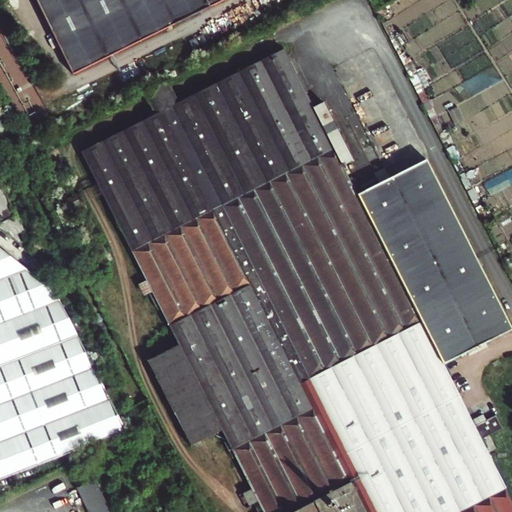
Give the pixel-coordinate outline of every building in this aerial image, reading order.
[(36,0),(73,76),(227,0),(36,0)] [(82,153),(112,212),(173,332),(234,451),(265,511),(511,511),(511,500),(481,440),(483,439),(477,426),(474,427),(444,367),(510,333),(426,167),(365,197),(362,190),(358,192),(351,178),(349,180),(337,155),(347,150),(318,95),(308,100),(283,51),(179,104),(155,116),(82,153)] [(145,94),(155,116),(179,104),(168,82),(145,94)] [(377,170),(379,180),(390,177),(388,167),(377,170)] [(0,229),(26,249),(32,246),(12,207),(0,183),(0,229)] [(0,323),(59,301),(59,300),(45,284),(26,269),(11,257),(3,252),(0,249),(0,323)] [(59,301),(0,323),(0,479),(123,432),(124,431),(125,430),(110,400),(94,368),(78,337),(59,301)] [(88,511),(109,511),(95,484),(93,479),(76,487),(88,511)]
